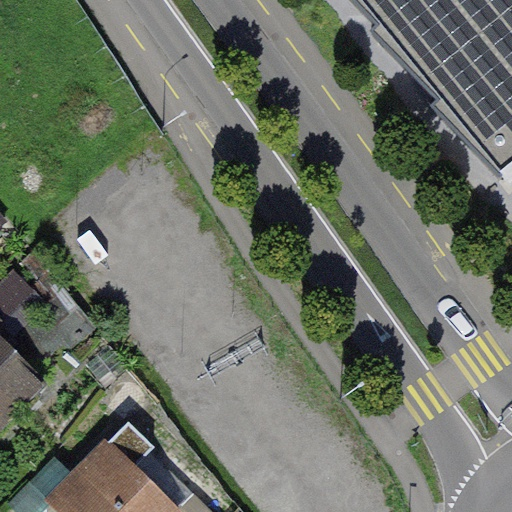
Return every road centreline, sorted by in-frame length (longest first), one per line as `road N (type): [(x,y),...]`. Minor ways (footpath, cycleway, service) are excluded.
road 1 (primary): [(164,0),(429,401),(482,511)]
road 2 (primary): [(511,400),(200,0)]
